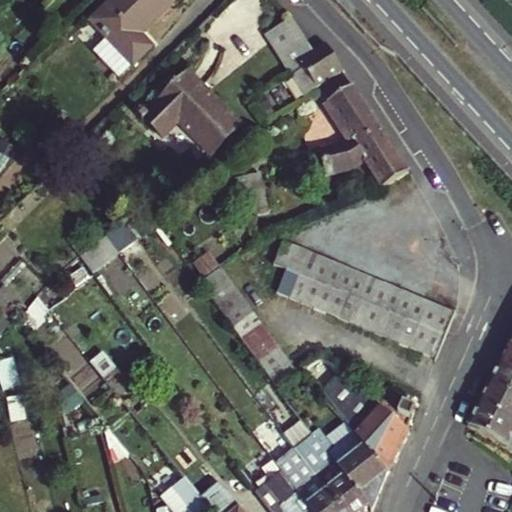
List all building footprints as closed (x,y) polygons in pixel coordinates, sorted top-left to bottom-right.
[(175,0),(117,0),(91,26),(130,66),(148,48),(137,38),(175,0)] [(265,37),(288,71),(298,64),(314,53),(290,18),(265,37)] [(302,70),(316,89),(343,71),(326,45),(314,53),(298,64),(302,70)] [(163,141),(180,125),(213,158),(241,131),(188,76),(143,120),(163,141)] [(327,103),(351,140),(345,145),(310,150),(311,157),(321,156),(324,178),(355,173),(367,164),(383,187),(385,187),(409,171),(403,162),(353,85),(327,103)] [(240,182),(253,219),(274,212),(261,174),(240,182)] [(104,236),(78,257),(88,270),(115,250),(104,236)] [(286,273),(299,278),(310,283),(322,288),(334,293),(347,298),(360,303),(371,307),(384,312),(396,317),(408,322),(422,327),(434,332),(447,337),(456,315),(284,246),(274,268),(286,273)] [(201,286),(211,299),(232,282),(223,269),(201,286)] [(277,296),(290,301),(299,278),(286,273),(277,296)] [(290,301),(301,306),(310,283),(299,278),(290,301)] [(232,282),(211,299),(220,310),(241,293),(232,282)] [(310,283),(301,306),(313,310),(322,288),(310,283)] [(322,288),(313,310),(325,316),(334,293),(322,288)] [(241,293),(220,310),(228,322),(249,304),(241,293)] [(325,316),(337,321),(347,298),(334,293),(325,316)] [(347,298),(337,321),(350,326),(360,303),(347,298)] [(350,326),(362,330),(371,307),(360,303),(350,326)] [(249,304),(228,322),(236,332),(257,315),(249,304)] [(362,330),(374,336),(384,312),(371,307),(362,330)] [(374,336),(386,340),(396,317),(384,312),(374,336)] [(257,315),(236,332),(244,343),(265,326),(257,315)] [(386,340),(399,346),(408,322),(396,317),(386,340)] [(408,322),(399,346),(412,351),(422,327),(408,322)] [(265,326),(244,343),(252,353),(273,336),(265,326)] [(422,327),(412,351),(425,356),(434,332),(422,327)] [(434,332),(425,356),(437,361),(447,337),(434,332)] [(252,353),(260,364),(282,347),(273,336),(252,353)] [(511,346),(510,345),(500,366),(511,371),(511,346)] [(282,347),(260,364),(268,375),(290,358),(282,347)] [(290,358),(268,375),(276,385),(298,368),(290,358)] [(308,370),(323,391),(332,384),(345,395),(344,398),(369,419),(358,437),(388,476),(411,434),(408,432),(375,403),(354,384),(324,358),(308,370)] [(511,371),(500,366),(490,386),(511,397),(511,371)] [(511,397),(490,386),(483,399),(480,406),(511,421),(511,397)] [(373,511),(388,476),(358,437),(346,446),(333,429),(337,426),(344,435),(352,428),(323,391),(310,401),(314,407),(310,410),(296,391),(291,404),(314,435),(370,509),(372,511),(373,511)] [(408,432),(417,412),(380,396),(375,403),(408,432)] [(511,421),(480,406),(470,428),(508,447),(511,440),(511,421)] [(296,450),(342,511),(366,511),(370,509),(314,435),(296,450)] [(314,511),(342,511),(296,450),(277,463),(283,471),(314,511)] [(215,511),(314,511),(283,471),(268,482),(290,511),(246,511),(220,480),(202,496),(210,506),(215,511)] [(290,511),(268,482),(257,491),(272,511),(290,511)] [(172,509),(174,511),(203,511),(210,506),(202,496),(196,489),(172,509)]
